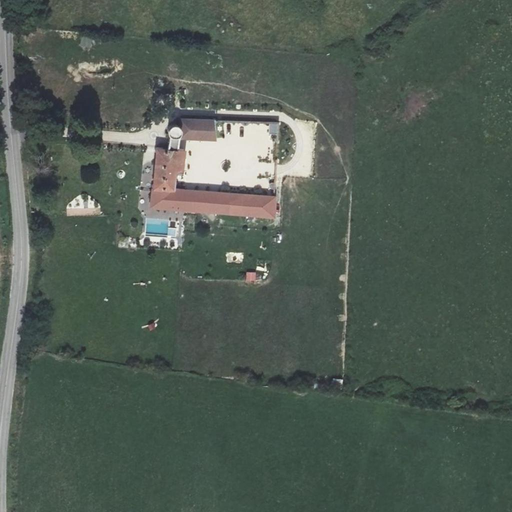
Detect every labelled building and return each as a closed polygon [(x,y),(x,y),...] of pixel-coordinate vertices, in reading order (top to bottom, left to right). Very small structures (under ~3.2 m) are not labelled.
[(155,147),(149,206),(162,207),(183,209),(185,190),(174,189),(175,172),(182,172),(182,150),(177,149),(179,137),(216,138),(212,118),(180,117),(179,127),(174,125),(171,125),(167,128),(166,133),(168,137),(167,149),(155,147)] [(185,190),(183,209),(243,213),(244,194),(185,190)] [(244,194),(243,213),(274,215),(275,197),(244,194)] [(162,207),(149,206),(148,215),(162,216),(162,207)] [(256,281),(255,271),(246,272),(247,282),(256,281)]
